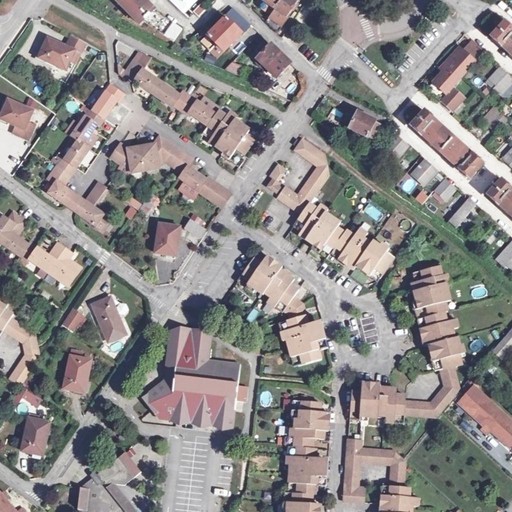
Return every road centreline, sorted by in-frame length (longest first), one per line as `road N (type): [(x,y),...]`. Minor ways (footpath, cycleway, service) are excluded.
road 1 (residential): [(225,215),(325,291),(339,366),(334,511)]
road 2 (residential): [(0,472),(31,497),(164,305)]
road 3 (residential): [(339,48),(390,100),(474,5),(462,0)]
road 4 (residential): [(164,305),(0,177)]
road 5 (residential): [(339,48),(225,215)]
